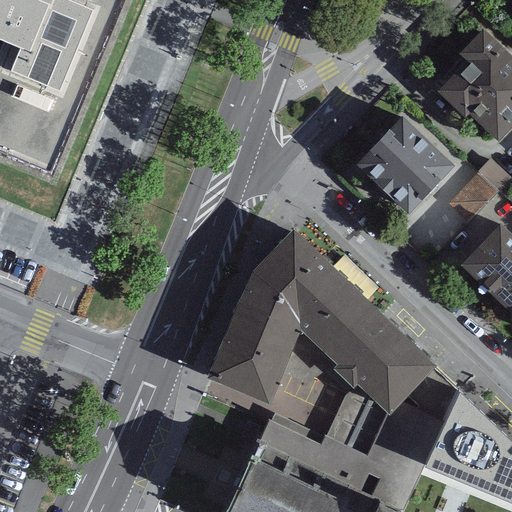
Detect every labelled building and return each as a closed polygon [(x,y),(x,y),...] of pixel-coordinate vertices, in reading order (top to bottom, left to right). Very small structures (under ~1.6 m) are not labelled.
[(145,0),(0,0),(0,206),(48,227),(145,0)] [(511,129),(511,60),(483,33),(451,66),(458,73),(436,95),(464,122),(469,117),(497,144),(511,129)] [(454,171),(403,121),(355,169),(407,219),(454,171)] [(464,228),(504,195),(483,169),(443,202),(464,228)] [(511,240),(499,228),(461,269),(511,317),(511,240)] [(436,368),(292,232),(251,274),(204,383),(269,409),(299,332),(335,367),(332,370),(353,390),(355,387),(388,419),(436,368)] [(458,511),(500,420),(463,390),(417,494),(456,511),(458,511)] [(346,511),(350,507),(252,463),(230,511),(346,511)]
